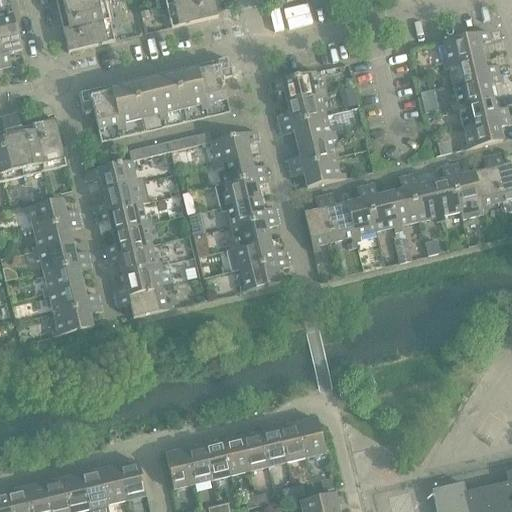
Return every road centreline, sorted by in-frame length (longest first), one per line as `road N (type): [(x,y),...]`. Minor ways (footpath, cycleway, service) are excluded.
road 1 (residential): [(355,511),(329,405),(143,451)]
road 2 (residential): [(305,288),(252,77),(252,46)]
road 3 (residential): [(252,46),(469,0)]
road 4 (residential): [(56,83),(252,46)]
road 5 (residential): [(143,451),(0,484)]
